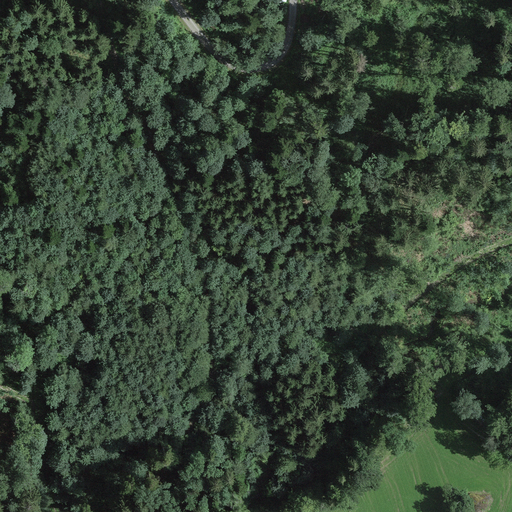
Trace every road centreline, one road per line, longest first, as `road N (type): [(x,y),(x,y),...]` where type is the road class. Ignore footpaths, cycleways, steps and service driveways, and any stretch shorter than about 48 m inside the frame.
road 1 (track): [(511,442),(402,371),(360,329),(511,242)]
road 2 (track): [(292,0),(289,36),(277,58),(257,67),(211,54),(173,0)]
